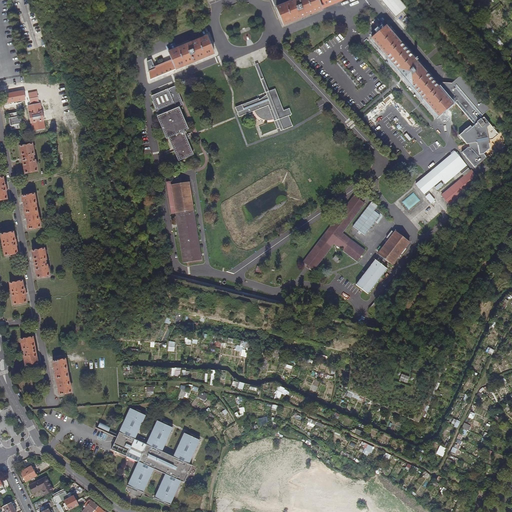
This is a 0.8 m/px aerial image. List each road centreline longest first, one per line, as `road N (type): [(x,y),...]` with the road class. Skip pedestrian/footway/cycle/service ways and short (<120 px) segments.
road 1 (track): [(511,326),(437,472),(291,407),(203,384),(120,382)]
road 2 (track): [(511,290),(498,300),(436,435),(418,445),(270,379),(142,363)]
road 3 (unknown): [(0,71),(60,98),(82,188)]
